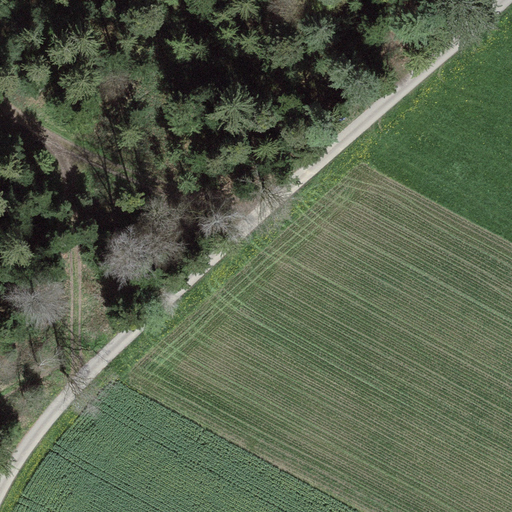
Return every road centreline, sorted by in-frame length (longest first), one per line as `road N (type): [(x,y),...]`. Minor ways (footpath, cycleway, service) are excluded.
road 1 (unclassified): [(504,0),(93,368),(0,489)]
road 2 (track): [(0,111),(182,192),(267,206)]
